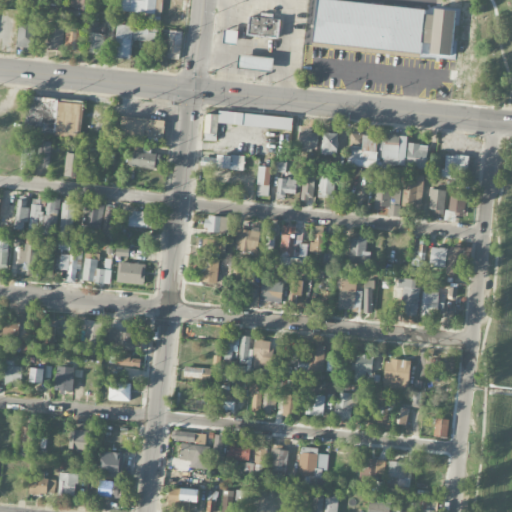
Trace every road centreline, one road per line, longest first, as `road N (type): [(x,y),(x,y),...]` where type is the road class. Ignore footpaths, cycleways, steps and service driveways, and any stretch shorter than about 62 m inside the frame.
road 1 (secondary): [(0,69),(511,123)]
road 2 (residential): [(483,232),(0,181)]
road 3 (residential): [(471,342),(0,291)]
road 4 (residential): [(460,449),(0,403)]
road 5 (residential): [(194,90),(146,511)]
road 6 (residential): [(494,121),(453,511)]
